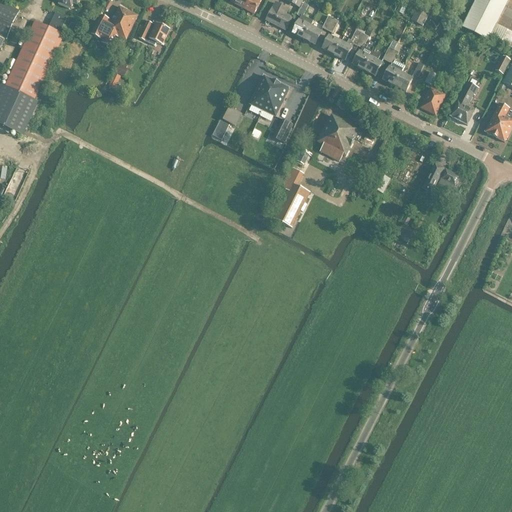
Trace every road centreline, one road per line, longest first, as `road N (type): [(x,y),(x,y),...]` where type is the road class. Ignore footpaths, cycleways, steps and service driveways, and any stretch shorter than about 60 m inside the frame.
road 1 (track): [(440,301),(396,279),(339,284),(63,134),(23,152),(0,141)]
road 2 (tertiary): [(332,511),(506,172)]
road 3 (tertiary): [(506,172),(167,0)]
road 4 (track): [(0,342),(91,148)]
road 5 (track): [(172,191),(250,38)]
